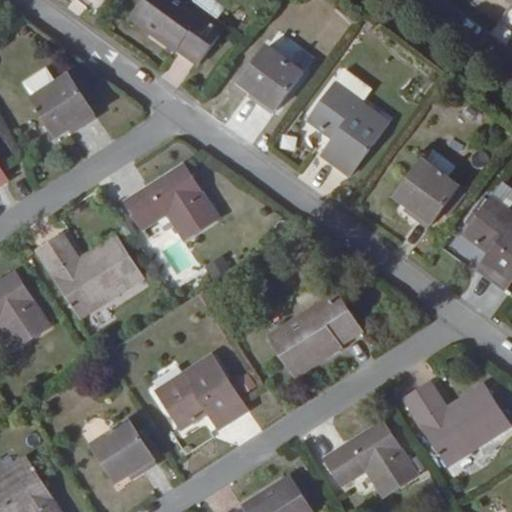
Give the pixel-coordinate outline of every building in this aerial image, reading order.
[(228,26),(191,0),(145,0),(134,16),(201,64),(228,26)] [(305,75),(268,47),(241,84),(278,111),(305,75)] [(70,73),(34,97),(58,135),(95,111),(70,73)] [(393,121),(338,80),(310,118),(337,138),(325,154),(354,174),(393,121)] [(305,121),(298,129),(317,146),(324,138),(305,121)] [(464,186),(426,159),(399,195),(435,223),(464,186)] [(187,164),(127,202),(145,230),(170,213),(188,240),(222,218),(187,164)] [(0,165),(0,187),(10,181),(0,165)] [(511,287),(511,211),(493,198),(465,235),(491,254),(479,269),(509,291),(511,287)] [(66,232),(40,249),(83,318),(147,278),(124,240),(87,264),(66,232)] [(17,274),(0,285),(0,323),(2,322),(19,349),(52,328),(17,274)] [(340,288),(270,333),(295,373),(365,328),(340,288)] [(215,356),(157,392),(182,431),(209,414),(220,431),(250,412),(215,356)] [(432,383),(406,401),(447,468),(511,429),(488,391),(451,414),(432,383)] [(133,420),(95,446),(121,484),(158,458),(133,420)] [(385,424),(326,461),(344,490),(368,475),(385,501),(420,478),(385,424)] [(65,511),(30,456),(0,475),(0,511),(24,511),(27,511),(65,511)] [(316,511),(296,479),(243,511),(316,511)]
